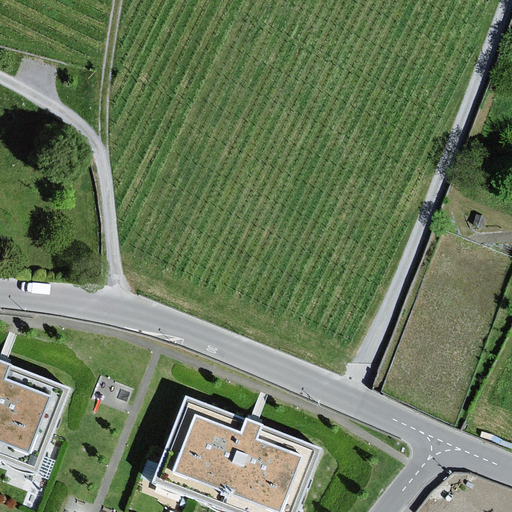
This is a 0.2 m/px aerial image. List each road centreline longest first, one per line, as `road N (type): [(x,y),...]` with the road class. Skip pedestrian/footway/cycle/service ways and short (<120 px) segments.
road 1 (tertiary): [(441,442),(230,348),(125,311),(0,292)]
road 2 (track): [(101,159),(117,0)]
